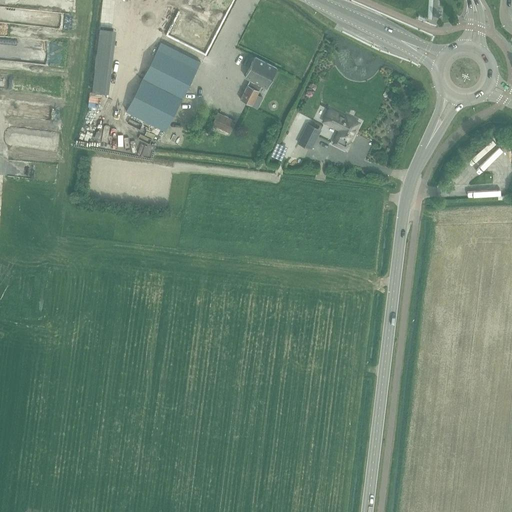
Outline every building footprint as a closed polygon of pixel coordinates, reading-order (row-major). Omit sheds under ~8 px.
[(20,18),(26,19),(28,7),(22,6),(20,18)] [(116,15),(99,14),(93,88),(110,90),(116,15)] [(161,42),(126,111),(166,132),(201,61),(161,42)] [(251,80),(241,100),(252,105),(252,104),(258,107),(264,96),(258,93),(262,85),(267,88),(277,68),(255,57),(245,77),(251,80)] [(329,109),(323,121),(340,130),(334,143),(347,150),(350,142),(349,142),(359,123),(347,117),(346,118),(329,109)] [(212,125),(229,133),(235,121),(218,113),(212,125)] [(311,150),(312,146),(310,145),(318,129),(308,124),(298,143),(311,150)] [(280,150),(291,154),(295,144),(284,140),(280,150)] [(467,167),(470,171),(490,153),(487,149),(467,167)]
